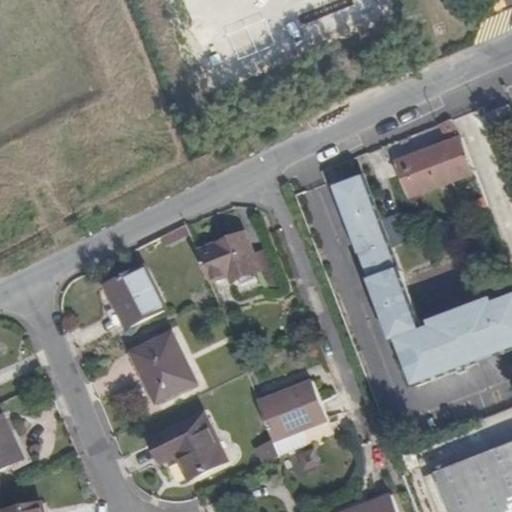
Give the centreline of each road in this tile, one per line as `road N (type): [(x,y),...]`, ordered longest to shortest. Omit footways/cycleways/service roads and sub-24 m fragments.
road 1 (unclassified): [(511,47),(31,280)]
road 2 (unknown): [(301,147),(403,396),(438,392),(511,361)]
road 3 (unknown): [(255,170),(373,487)]
road 4 (unclassified): [(31,280),(127,511)]
